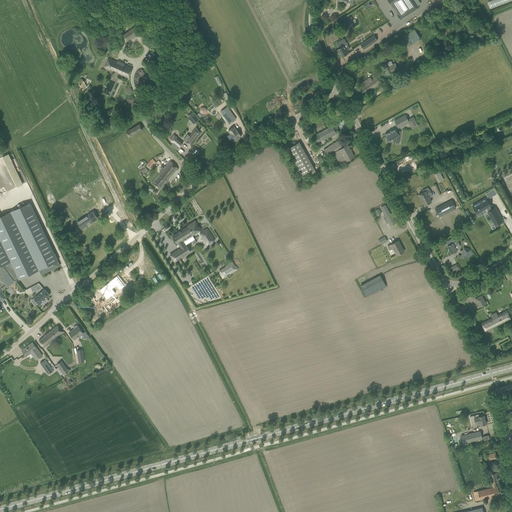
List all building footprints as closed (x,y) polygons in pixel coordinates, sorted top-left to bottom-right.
[(397,15),(400,19),(418,8),(413,0),(387,0),(390,5),(391,5),(397,14),(397,15)] [(491,8),(511,1),(511,0),(491,0),(489,1),(491,8)] [(126,42),(139,32),(135,26),(121,36),(126,42)] [(408,47),(421,38),(415,30),(399,41),(402,45),(405,43),(408,47)] [(364,50),(377,40),(374,35),(360,44),(364,50)] [(339,48),(337,49),(342,57),(348,53),(346,51),(347,50),(344,45),(346,44),(343,39),(336,43),(339,48)] [(429,55),(419,62),(422,66),(432,60),(429,55)] [(128,78),(133,69),(121,63),(121,64),(117,62),(117,63),(108,59),(104,67),(128,78)] [(384,69),(385,71),(384,72),(385,75),(402,67),(401,65),(396,67),(395,63),(384,69)] [(359,96),(361,95),(362,95),(366,93),(383,82),(381,80),(377,75),(371,79),(370,77),(363,82),(365,84),(355,91),(359,96)] [(199,110),(204,116),(209,113),(205,106),(199,110)] [(236,119),(227,107),(221,111),(229,124),(236,119)] [(195,125),(200,120),(192,112),(187,117),(195,125)] [(408,122),(412,129),(418,126),(413,117),(408,119),(405,115),(394,121),(398,128),(408,122)] [(140,124),(135,127),(125,132),(129,137),(143,129),(140,124)] [(320,136),(314,139),(316,143),(322,139),(323,140),(337,133),(333,125),(319,133),(320,136)] [(230,128),(231,128),(228,131),(230,134),(233,138),(232,139),(234,142),(239,139),(238,137),(240,135),(234,126),(230,128)] [(202,132),(198,129),(196,127),(190,136),(187,134),(183,140),(191,146),(202,132)] [(394,140),(393,138),(399,135),(395,129),(389,132),(385,134),(387,137),(386,142),(389,142),(394,140)] [(183,143),(177,138),(178,137),(174,134),(169,140),(179,148),(183,143)] [(338,141),(332,145),(336,151),(334,152),(340,164),(341,164),(349,159),(354,156),(347,145),(342,148),(338,141)] [(286,149),(288,154),(301,176),(307,173),(309,176),(316,172),(314,169),(301,146),(299,142),(286,149)] [(5,156),(17,187),(23,184),(11,153),(5,156)] [(153,159),(147,165),(150,168),(156,163),(153,159)] [(170,161),(152,183),(160,189),(177,168),(170,161)] [(422,191),(423,192),(419,194),(424,205),(431,202),(427,194),(431,192),(429,189),(428,189),(428,188),(422,191)] [(486,198),(472,206),(477,213),(485,208),(495,225),(502,221),(495,207),(492,208),(486,198)] [(455,208),(451,200),(435,209),(439,216),(455,208)] [(0,267),(5,264),(17,280),(17,281),(18,280),(39,270),(41,274),(60,266),(57,261),(58,261),(56,256),(35,212),(30,202),(0,216),(0,267)] [(385,205),(381,208),(387,218),(384,220),(386,224),(389,222),(391,226),(395,223),(385,205)] [(97,218),(95,214),(93,211),(77,222),(81,229),(97,218)] [(180,260),(180,259),(190,252),(184,242),(193,236),(192,236),(201,231),(199,227),(198,227),(196,225),(197,224),(195,221),(188,225),(188,226),(173,236),(181,249),(180,250),(179,248),(169,255),(174,263),(180,260)] [(213,240),(214,240),(207,229),(204,231),(204,230),(202,231),(202,232),(200,233),(207,245),(213,241),(213,240)] [(445,243),(452,254),(457,250),(459,248),(460,246),(455,237),(445,243)] [(396,256),(399,254),(404,251),(398,241),(391,244),(387,246),(389,251),(392,249),(396,256)] [(233,262),(226,266),(230,273),(237,269),(233,262)] [(17,280),(5,264),(0,267),(0,276),(6,285),(1,289),(2,291),(17,280)] [(453,272),(460,269),(457,264),(451,267),(453,272)] [(366,297),(382,289),(386,286),(380,275),(376,278),(360,286),(366,297)] [(109,283),(99,290),(107,300),(115,294),(115,293),(117,296),(125,290),(123,287),(124,286),(117,276),(109,283)] [(35,305),(37,303),(39,304),(49,295),(44,289),(34,299),(31,301),(35,305)] [(486,304),(481,295),(475,298),(479,307),(486,304)] [(485,331),(510,319),(506,311),(497,315),(496,312),(490,315),(492,318),(481,323),(485,331)] [(56,325),(40,338),(38,340),(44,347),(62,333),(56,325)] [(85,332),(83,333),(78,326),(77,326),(76,325),(73,327),(74,329),(69,333),(74,339),(78,337),(86,339),(89,337),(85,332)] [(32,342),(21,350),(26,357),(30,353),(33,351),(38,359),(42,356),(32,342)] [(61,361),(56,364),(63,374),(68,371),(61,361)] [(49,366),(44,369),(48,375),(53,371),(49,366)] [(479,416),(478,414),(470,417),(472,425),(479,423),(480,426),(481,425),(486,424),(484,415),(479,416)] [(481,432),(462,436),(463,443),(483,439),(481,432)] [(496,472),(491,474),(488,474),(492,487),(491,487),(491,488),(474,492),(476,501),(500,495),(497,486),(496,486),(495,481),(498,480),(496,472)]
